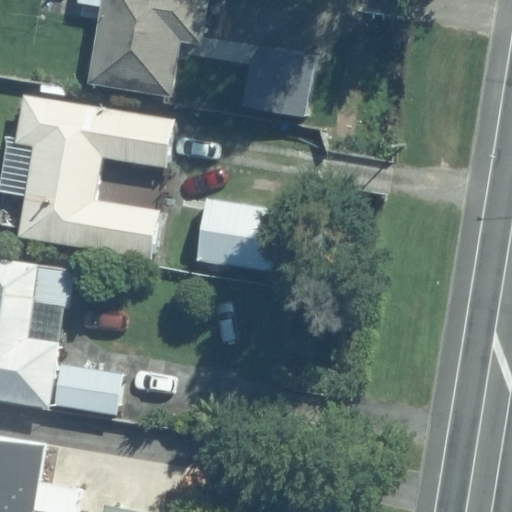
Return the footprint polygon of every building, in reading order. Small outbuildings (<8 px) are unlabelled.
[(100,87),(179,97),(185,43),(212,46),(217,0),(86,0),(86,4),(110,7),(100,87)] [(27,240),(163,260),(170,209),(106,200),(111,162),(179,171),(187,116),(34,94),(27,145),(20,144),(13,194),(33,197),(27,240)] [(297,208),(213,197),(205,264),(289,274),(297,208)] [(68,364),(70,342),(74,308),(82,309),(86,270),(0,261),(0,401),(125,414),(130,370),(68,364)] [(0,511),(40,511),(50,447),(0,440),(0,511)]
